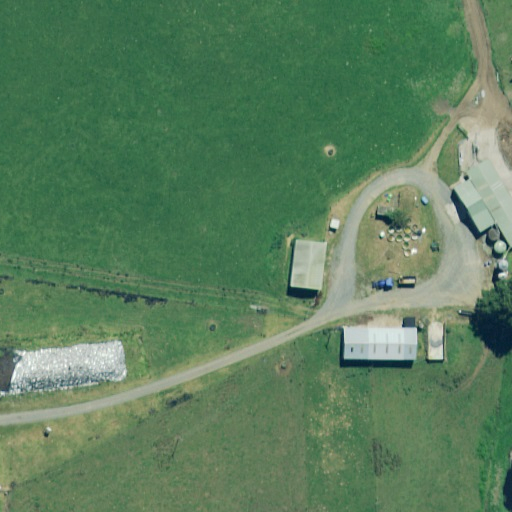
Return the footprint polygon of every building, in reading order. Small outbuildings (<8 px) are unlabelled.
[(511,250),(511,207),(487,165),(466,177),(510,252),(511,250)] [(495,229),(468,184),(451,193),(478,239),(495,229)] [(401,215),(378,213),(377,228),(400,230),(401,215)] [(496,233),(479,244),(484,251),(488,248),(491,254),(494,252),(500,260),(510,253),(496,233)] [(323,248),(293,245),(289,292),(318,295),(323,248)] [(508,272),(502,261),(494,266),(500,277),(508,272)] [(411,364),(412,320),(398,320),(398,334),(342,333),(342,363),(411,364)] [(443,325),(425,326),(427,364),(445,363),(443,325)]
